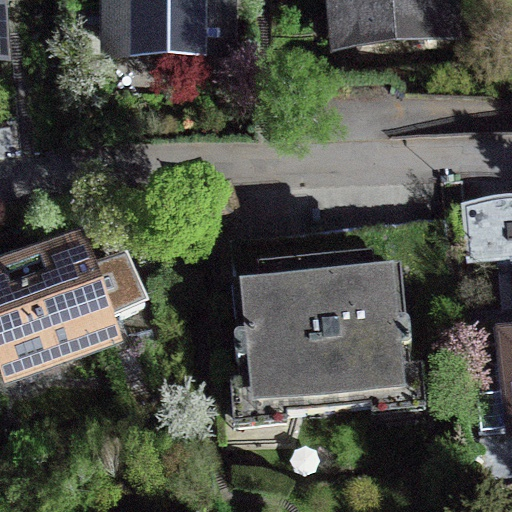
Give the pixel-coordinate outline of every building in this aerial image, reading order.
[(113,0),(113,53),(222,53),(222,0),(113,0)] [(437,0),(345,0),(349,38),(440,31),(437,0)] [(226,191),(197,199),(206,229),(235,221),(226,191)] [(491,202),(466,204),(470,253),(494,251),(491,202)] [(0,363),(3,372),(110,334),(106,321),(142,308),(126,263),(90,276),(82,253),(17,277),(18,278),(0,284),(0,363)] [(261,287),(234,290),(238,342),(234,342),(236,370),(241,369),(244,404),(283,401),(284,415),(369,408),(368,392),(407,389),(404,357),(410,356),(408,326),(401,326),(397,274),(370,276),(369,262),(260,271),(261,287)] [(511,341),(506,342),(511,393),(476,397),(480,432),(511,428),(511,341)]
